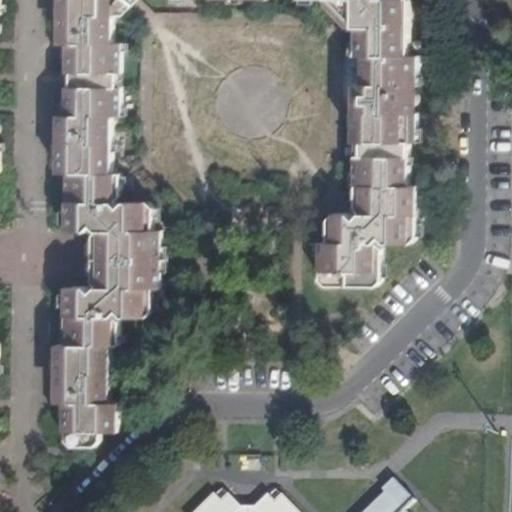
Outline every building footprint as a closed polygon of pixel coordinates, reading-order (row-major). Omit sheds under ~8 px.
[(71,0),(72,8),(71,20),(73,20),(73,26),(68,29),(66,34),(67,39),(73,43),(73,48),(77,48),(78,56),(73,56),(73,78),(77,78),(77,92),(73,92),(73,113),(77,113),(77,121),(73,121),(72,127),(67,129),(64,134),(64,138),(67,142),(72,144),(72,149),(64,149),(63,178),(72,178),(79,178),(78,207),(72,207),(71,230),(78,237),(93,236),(96,234),(100,239),(105,243),(101,247),(112,258),(125,257),(161,256),(161,235),(162,212),(156,206),(134,207),(127,212),(122,206),(125,203),(126,179),(116,179),(117,122),(118,93),(123,93),(123,49),(118,49),(119,20),(119,10),(119,6),(112,0),(71,0)] [(128,21),(139,10),(147,1),(146,0),(112,0),(119,6),(119,10),(119,20),(128,21)] [(372,16),(416,18),(416,4),(400,3),(400,0),(175,0),(175,2),(204,2),(204,0),(218,0),(218,2),(248,3),(247,0),(333,0),(334,3),(339,3),(349,12),(357,9),(366,16),(372,16)] [(342,16),(366,16),(357,9),(349,12),(339,3),(334,3),(334,9),(342,16)] [(416,30),(416,18),(372,16),(366,16),(367,17),(363,21),(363,30),(367,30),(367,58),(371,58),(370,110),(387,110),(386,130),(370,130),(361,130),(361,203),(367,203),(367,217),(361,222),(356,222),(356,216),(340,216),(334,222),(334,245),(333,273),(326,273),(326,282),(332,289),(382,290),(388,284),(388,251),(385,248),(391,243),(394,247),(417,247),(423,241),(424,189),(415,189),(415,128),(408,128),(408,117),(415,117),(416,111),(421,109),(424,106),(424,101),(422,97),(419,94),(416,94),(416,89),(425,89),(425,59),(416,59),(411,59),(412,30),(416,30)] [(366,16),(342,16),(358,30),(363,30),(363,21),(367,17),(366,16)] [(128,49),(123,49),(123,93),(118,93),(117,122),(127,122),(128,49)] [(387,110),(370,110),(370,130),(386,130),(387,110)] [(367,203),(361,203),(361,211),(363,215),(358,219),(356,216),(356,222),(361,222),(367,217),(367,203)] [(161,256),(125,257),(112,258),(101,247),(97,242),(97,288),(101,284),(112,274),(122,273),(160,271),(160,293),(167,293),(169,235),(161,235),(161,256)] [(97,242),(101,247),(105,243),(100,239),(97,242)] [(75,451),(91,450),(100,449),(105,444),(106,435),(123,434),(124,406),(114,406),(116,349),(125,349),(126,321),(154,321),(159,315),(160,293),(160,271),(122,273),(112,274),(101,284),(104,287),(100,291),(95,295),(91,292),(77,292),(71,298),(70,350),(61,350),(60,379),(68,379),(69,384),(64,385),(61,388),(60,393),(62,397),(65,400),(69,401),(68,407),(69,407),(74,407),(74,415),(69,415),(69,445),(75,451)] [(410,511),(419,503),(398,482),(386,493),(393,499),(379,511),(410,511)] [(297,511),(278,492),(259,511),(244,511),(225,492),(203,511),(297,511)]
